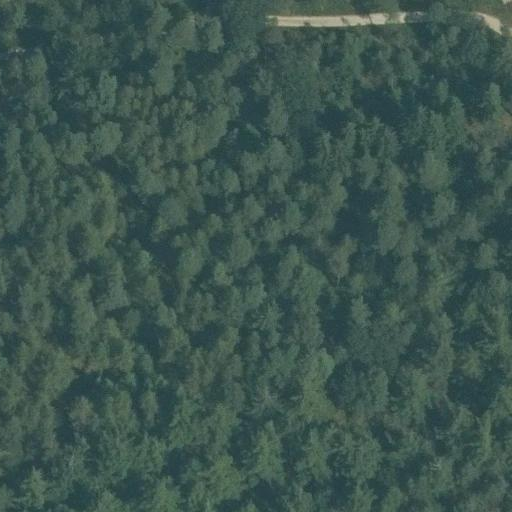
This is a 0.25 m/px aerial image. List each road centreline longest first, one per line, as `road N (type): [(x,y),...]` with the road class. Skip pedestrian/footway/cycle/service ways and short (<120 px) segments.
road 1 (track): [(511,41),(482,9),(224,24)]
road 2 (track): [(0,55),(224,24)]
